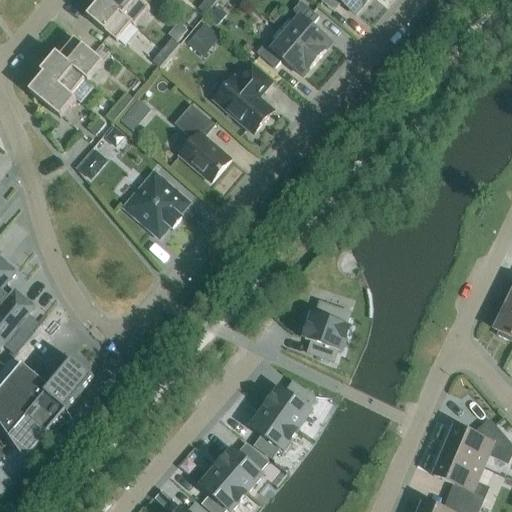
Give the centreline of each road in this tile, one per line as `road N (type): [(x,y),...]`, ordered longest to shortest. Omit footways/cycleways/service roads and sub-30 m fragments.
road 1 (residential): [(0,99),(65,286),(84,312),(135,316),(165,303),(422,0)]
road 2 (residential): [(123,511),(297,312)]
road 3 (residential): [(380,511),(457,338)]
road 4 (residential): [(457,338),(511,230)]
